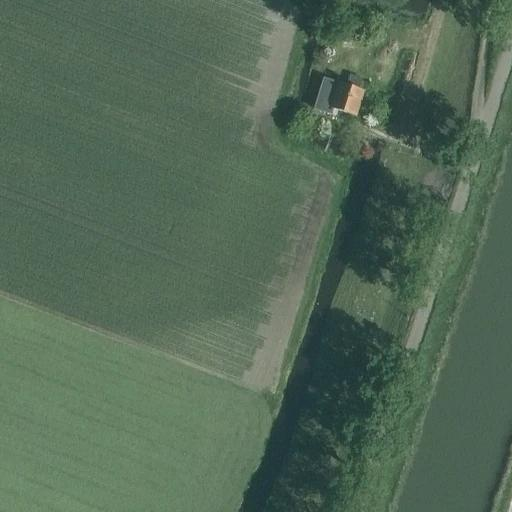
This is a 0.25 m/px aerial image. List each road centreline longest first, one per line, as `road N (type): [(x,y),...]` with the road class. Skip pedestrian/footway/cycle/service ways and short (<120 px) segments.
road 1 (unclassified): [(365,511),(481,135)]
road 2 (track): [(448,0),(404,148)]
road 3 (unclassified): [(481,135),(477,105),(492,0)]
